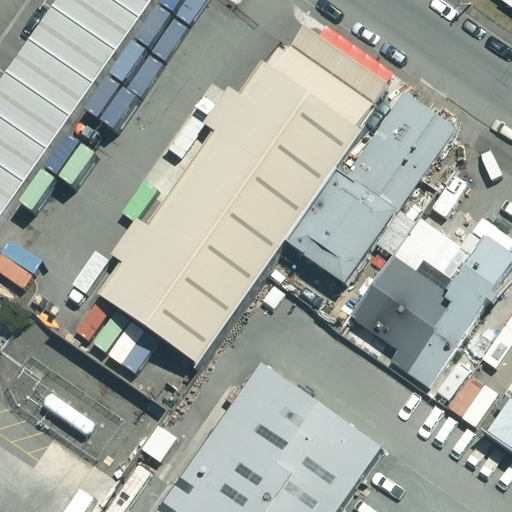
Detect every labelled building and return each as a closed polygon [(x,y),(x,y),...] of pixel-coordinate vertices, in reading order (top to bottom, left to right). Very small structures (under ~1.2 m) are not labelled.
[(0,0),(0,33),(23,0),(0,0)] [(80,0),(0,112),(0,269),(193,0),(80,0)] [(402,123),(310,57),(116,327),(208,393),(402,123)] [(457,162),(402,123),(284,287),(339,326),(457,162)] [(470,348),(392,292),(333,375),(410,430),(470,348)] [(364,511),(395,469),(280,388),(190,511),(364,511)] [(511,422),(497,443),(511,453),(511,422)] [(81,511),(107,476),(52,438),(34,462),(29,459),(19,473),(73,511),(81,511)]
